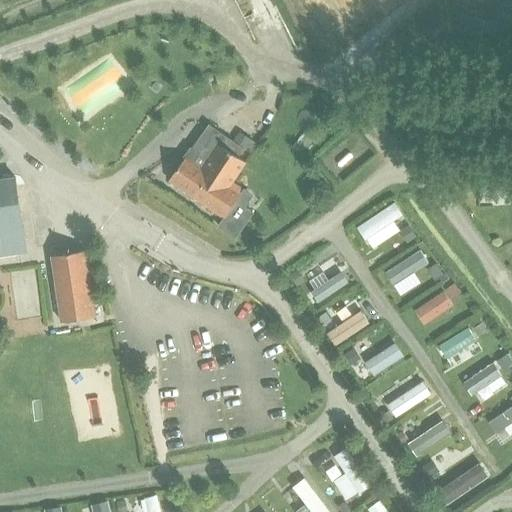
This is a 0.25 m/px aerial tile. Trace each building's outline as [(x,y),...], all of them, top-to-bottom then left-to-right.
[(244,148),(209,124),(192,147),(190,146),(182,156),(185,158),(170,180),(224,218),(244,189),(232,181),(246,161),(239,155),(244,148)] [(0,179),(0,255),(27,251),(15,177),(0,179)] [(511,178),(480,178),(480,189),(511,189),(511,178)] [(248,186),(224,227),(240,236),(264,195),(248,186)] [(403,228),(397,219),(406,213),(397,200),(360,226),(375,247),(403,228)] [(51,255),(61,321),(95,315),(85,250),(51,255)] [(40,332),(37,267),(11,268),(13,300),(30,299),(31,307),(19,307),(19,320),(23,320),(24,333),(40,332)] [(344,268),(330,277),(325,270),(310,280),(323,299),(351,280),(344,268)] [(447,286),(416,308),(426,322),(457,301),(447,286)] [(325,324),(358,302),(350,290),(317,311),(325,324)] [(365,308),(329,330),(337,343),(373,320),(365,308)] [(440,342),(450,362),(482,346),(472,326),(440,342)] [(396,340),(359,366),(368,379),(405,353),(396,340)] [(499,358),(506,372),(511,369),(511,361),(508,353),(499,358)] [(496,359),(467,380),(480,399),(510,379),(496,359)] [(426,379),(388,402),(396,415),(434,392),(426,379)] [(511,405),(490,417),(502,439),(511,433),(511,405)] [(408,438),(415,451),(453,433),(447,420),(408,438)] [(435,458),(444,469),(462,455),(453,444),(435,458)] [(347,500),(372,487),(350,446),(336,454),(346,473),(335,479),(347,500)] [(482,460),(439,489),(450,506),(493,477),(482,460)] [(313,511),(334,511),(335,511),(305,477),(293,487),(313,511)] [(162,511),(161,495),(147,496),(148,511),(162,511)] [(368,508),(370,511),(392,511),(383,498),(368,508)] [(94,504),(95,511),(110,511),(109,502),(94,504)]
